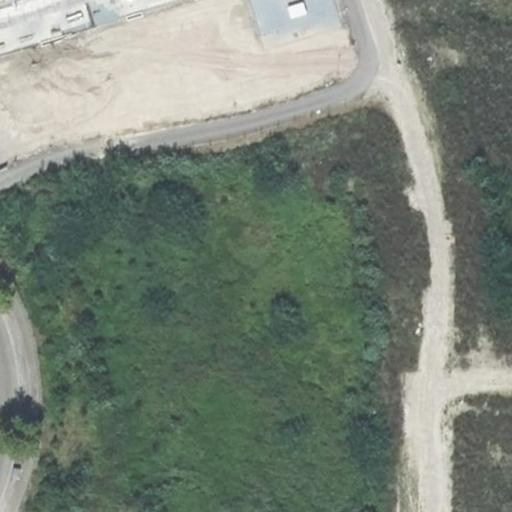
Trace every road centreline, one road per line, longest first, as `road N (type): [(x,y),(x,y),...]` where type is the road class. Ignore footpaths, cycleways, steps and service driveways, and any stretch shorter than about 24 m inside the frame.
road 1 (unknown): [(441,511),(454,410),(446,284),(404,112),(365,0)]
road 2 (residential): [(355,0),(371,59),(352,92),(0,182)]
road 3 (unknown): [(511,61),(378,37)]
